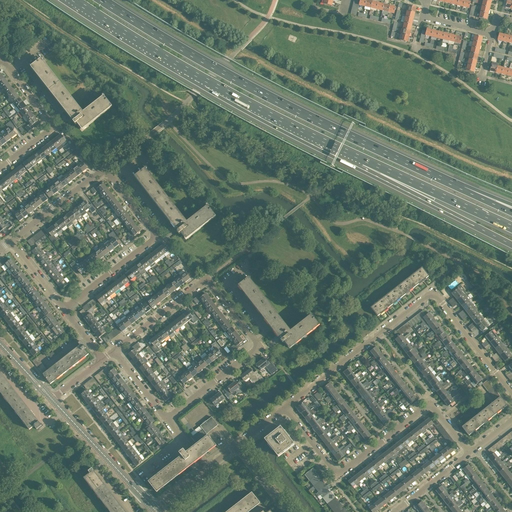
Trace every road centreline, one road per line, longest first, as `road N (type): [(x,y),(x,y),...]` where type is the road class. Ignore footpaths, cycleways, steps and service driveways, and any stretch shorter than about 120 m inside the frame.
road 1 (motorway): [(463,188),(287,106),(102,0)]
road 2 (motorway): [(74,0),(210,83),(364,160)]
road 3 (residential): [(166,418),(256,346),(207,276)]
road 4 (residential): [(63,307),(155,234),(103,171)]
road 5 (residential): [(285,407),(431,293)]
road 6 (motorway): [(364,160),(511,245)]
road 7 (motorway): [(364,160),(511,228)]
road 8 (tertiary): [(155,510),(50,398)]
road 9 (residential): [(0,168),(49,125),(0,62)]
road 10 (residential): [(511,392),(431,293)]
road 11 (residential): [(112,350),(207,276)]
